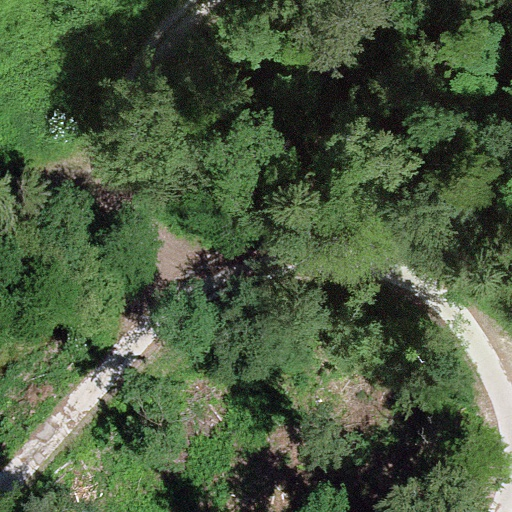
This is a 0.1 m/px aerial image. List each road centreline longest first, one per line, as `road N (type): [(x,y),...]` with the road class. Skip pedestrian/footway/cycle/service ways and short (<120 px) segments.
road 1 (track): [(0,473),(136,339),(215,280),(346,272),(421,277),(469,342),(511,428)]
road 2 (track): [(207,0),(160,52),(161,174),(196,295)]
